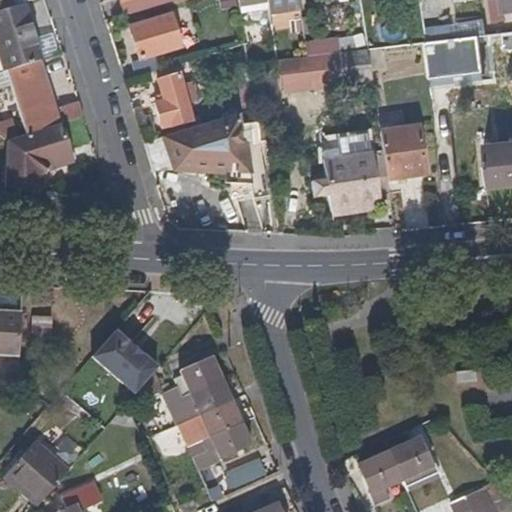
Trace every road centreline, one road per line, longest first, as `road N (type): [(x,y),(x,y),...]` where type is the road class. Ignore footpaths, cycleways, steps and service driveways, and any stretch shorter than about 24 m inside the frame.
road 1 (residential): [(144,259),(143,216),(72,0)]
road 2 (residential): [(332,511),(269,315),(270,265)]
road 3 (secondary): [(428,261),(270,265)]
road 4 (secondary): [(144,259),(0,251)]
road 5 (secondary): [(270,265),(144,259)]
